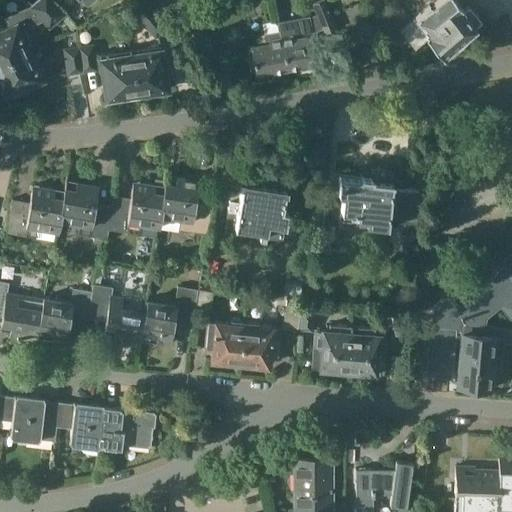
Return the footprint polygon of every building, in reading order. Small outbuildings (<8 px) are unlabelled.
[(0,63),(29,50),(22,36),(37,29),(36,27),(49,20),(53,24),(64,15),(51,0),(44,0),(37,6),(7,20),(10,26),(5,28),(5,27),(0,29),(0,63)] [(321,0),(317,0),(311,3),(317,15),(322,29),(324,33),(335,29),(326,6),(321,0)] [(415,16),(400,29),(414,47),(426,38),(440,55),(453,44),(453,45),(463,37),(462,37),(474,27),(474,26),(480,21),(468,6),(462,12),(460,10),(462,8),(455,0),(438,0),(430,6),(429,5),(415,16)] [(166,28),(144,3),(133,13),(155,37),(166,28)] [(177,9),(168,17),(192,43),(201,34),(177,9)] [(310,17),(279,23),(280,32),(281,36),(287,69),(318,63),(313,35),(313,32),(314,32),(322,29),(317,15),(310,18),(310,17)] [(252,62),(248,63),(250,73),(254,72),(255,74),(287,69),(281,36),(280,32),(279,23),(278,20),(264,23),(266,34),(263,35),(264,43),(249,46),(252,62)] [(95,69),(92,45),(78,47),(81,71),(95,69)] [(148,52),(132,54),(138,93),(139,93),(141,95),(149,94),(151,91),(167,89),(165,78),(166,78),(163,59),(162,59),(160,45),(147,47),(148,52)] [(81,71),(78,47),(64,49),(68,73),(81,71)] [(36,65),(29,50),(0,63),(0,84),(5,96),(13,91),(14,92),(32,84),(32,83),(46,76),(40,64),(36,65)] [(133,94),(138,93),(132,54),(114,57),(113,51),(99,54),(101,68),(100,68),(103,88),(104,88),(106,98),(122,96),(125,97),(131,97),(133,94)] [(448,125),(438,118),(428,132),(438,139),(448,125)] [(509,128),(495,139),(510,157),(511,155),(511,123),(508,127),(509,128)] [(418,187),(391,185),(392,181),(390,181),(391,172),(385,171),(385,167),(378,166),(378,170),(371,169),(371,175),(360,174),(360,177),(340,175),(338,192),(342,193),(339,226),(355,228),(356,217),(365,218),(364,223),(387,225),(388,216),(416,218),(418,187)] [(230,191),(229,199),(223,232),(244,236),(246,226),(260,229),(259,236),(282,240),(288,208),(282,208),(285,187),(283,186),(284,178),(278,177),(279,174),(272,172),(271,176),(265,175),(264,183),(241,179),(239,193),(230,191)] [(159,216),(162,216),(183,220),(181,228),(208,233),(212,205),(194,202),(197,180),(176,177),(176,179),(165,177),(163,188),(159,216)] [(160,228),(162,216),(159,216),(163,188),(154,187),(154,185),(133,181),(129,203),(112,200),(110,211),(111,211),(108,225),(126,228),(127,222),(160,228)] [(58,219),(59,220),(94,226),(92,235),(106,238),(108,225),(111,211),(110,211),(93,208),(97,186),(76,182),(76,184),(64,182),(63,191),(58,219)] [(328,185),(320,184),(319,196),(327,197),(328,185)] [(58,219),(63,191),(31,185),(28,207),(10,204),(5,232),(19,235),(21,224),(57,230),(59,220),(58,219)] [(322,208),(319,240),(332,241),(335,210),(322,208)] [(418,239),(413,227),(400,231),(405,244),(418,239)] [(460,307),(459,318),(484,323),(498,310),(509,320),(511,320),(511,255),(510,255),(503,261),(501,271),(483,286),(487,291),(468,308),(460,307)] [(299,295),(302,273),(300,273),(300,275),(288,273),(285,293),(299,295)] [(41,309),(41,308),(15,304),(17,294),(1,291),(3,281),(0,280),(0,310),(2,311),(0,319),(0,324),(10,326),(8,336),(16,337),(16,338),(20,339),(21,338),(36,341),(37,337),(41,309)] [(140,343),(141,339),(140,339),(145,312),(119,307),(120,297),(105,294),(107,286),(92,283),(91,291),(88,311),(89,311),(106,314),(104,327),(114,329),(112,338),(120,340),(120,341),(124,341),(124,340),(140,343)] [(140,339),(141,339),(168,344),(173,317),(192,321),(197,289),(182,286),(179,305),(147,299),(145,312),(140,339)] [(88,311),(91,291),(77,288),(75,302),(43,296),(41,308),(41,309),(37,337),(64,342),(69,315),(88,318),(89,311),(88,311)] [(198,289),(195,309),(209,311),(212,291),(198,289)] [(297,329),(299,309),(300,300),(286,298),(283,328),(297,329)] [(458,332),(459,318),(460,307),(458,307),(451,299),(441,298),(434,304),(427,373),(449,375),(454,332),(458,332)] [(299,309),(297,329),(311,331),(313,310),(299,309)] [(405,317),(392,317),(391,342),(404,342),(405,317)] [(239,364),(243,323),(242,323),(242,322),(239,319),(233,318),(230,320),(230,322),(209,320),(206,347),(213,348),(212,359),(220,360),(220,362),(239,364)] [(484,323),(459,318),(458,332),(459,332),(459,334),(462,334),(461,338),(460,351),(460,352),(459,352),(459,355),(460,355),(459,361),(458,364),(459,364),(457,384),(489,387),(490,387),(490,385),(491,370),(499,370),(502,339),(494,338),(494,335),(493,335),(494,326),(494,325),(484,323)] [(277,327),(243,323),(239,364),(258,366),(258,364),(267,365),(268,353),(274,354),(277,327)] [(347,370),(350,326),(332,325),(331,332),(317,330),(316,333),(314,335),(313,342),(316,344),(315,347),(322,348),(320,368),(323,369),(325,372),(332,372),(335,369),(347,370)] [(372,328),(350,326),(347,370),(360,371),(362,375),(369,376),(372,372),(383,373),(386,335),(372,334),(372,328)] [(14,396),(1,395),(0,406),(0,419),(12,421),(10,436),(54,441),(56,427),(58,401),(45,400),(45,398),(15,395),(14,396)] [(70,443),(98,446),(102,405),(74,402),(74,403),(58,401),(56,427),(71,429),(70,443)] [(155,411),(102,405),(98,446),(121,449),(122,443),(151,446),(152,439),(153,439),(153,434),(152,434),(155,411)] [(453,511),(511,511),(511,457),(498,458),(498,471),(456,470),(456,466),(455,466),(453,511)] [(330,510),(330,459),(296,459),(296,510),(330,510)] [(373,511),(374,496),(381,496),(381,493),(392,493),(390,506),(407,508),(413,462),(406,461),(396,459),(394,468),(355,468),(354,511),(373,511)] [(54,469),(54,481),(65,481),(65,469),(54,469)] [(42,470),(39,475),(42,481),(48,481),(51,476),(49,470),(42,470)]
